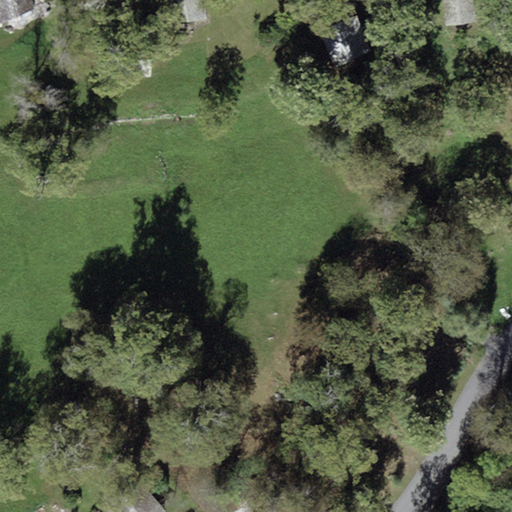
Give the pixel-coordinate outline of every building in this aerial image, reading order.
[(0,0),(0,24),(37,7),(34,0),(0,0)] [(164,0),(166,23),(208,20),(206,0),(164,0)] [(472,0),(442,0),(446,27),(476,22),(472,0)] [(373,52),(357,18),(321,34),(337,68),(373,52)] [(162,511),(149,494),(125,511),(162,511)]
